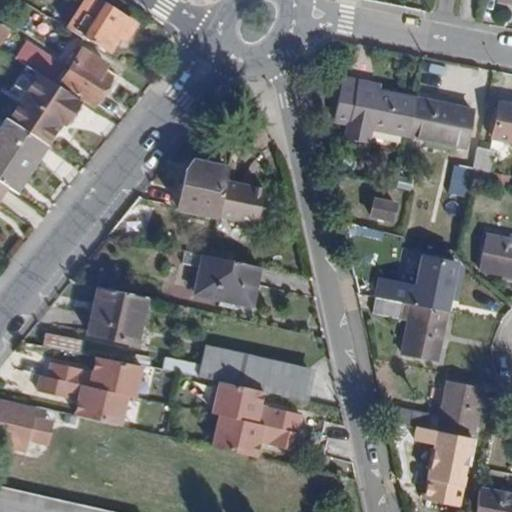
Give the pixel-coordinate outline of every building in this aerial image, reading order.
[(118,38),(123,41),(135,22),(99,0),(82,0),(65,27),(108,54),(118,38)] [(0,44),(4,46),(14,29),(0,20),(0,44)] [(81,101),(92,108),(113,76),(96,65),(100,58),(70,40),(54,64),(37,53),(28,67),(38,74),(81,101)] [(9,92),(22,100),(38,74),(28,67),(26,66),(9,92)] [(60,124),(64,127),(81,101),(38,74),(22,100),(9,121),(47,145),(60,124)] [(369,128),(405,136),(413,100),(376,92),(365,90),(367,85),(341,80),(333,121),(347,124),(344,141),(365,145),(369,128)] [(444,148),(464,152),(472,112),(413,100),(405,136),(444,144),(444,148)] [(511,144),(511,106),(499,104),(493,134),(511,138),(511,144)] [(17,177),(24,181),(47,145),(9,121),(5,119),(0,126),(0,183),(6,188),(9,189),(17,177)] [(472,181),(488,184),(495,153),(478,149),(474,171),(472,181)] [(216,217),(217,216),(225,178),(227,169),(192,162),(185,169),(176,208),(216,217)] [(450,194),(468,199),(472,181),(474,171),(455,167),(450,194)] [(9,189),(16,194),(24,181),(17,177),(9,189)] [(217,216),(257,225),(265,187),(225,178),(217,216)] [(371,217),(391,221),(394,204),(375,200),(371,217)] [(481,272),(511,278),(511,240),(488,236),(481,272)] [(182,265),(202,269),(205,255),(185,250),(182,265)] [(196,295),(251,307),(260,267),(205,255),(202,269),(196,295)] [(377,298),(446,312),(456,266),(420,258),(414,288),(380,280),(377,298)] [(84,336),(132,346),(142,298),(95,288),(84,336)] [(401,354),(436,361),(446,312),(377,298),(374,315),(408,322),(401,354)] [(309,374),(208,351),(201,381),(218,385),(261,394),(302,403),(309,374)] [(198,374),(200,362),(166,357),(164,369),(198,374)] [(53,364),(50,378),(128,395),(135,397),(142,368),(97,358),(93,375),(84,373),(84,371),(53,364)] [(50,378),(43,376),(39,392),(70,399),(71,397),(80,399),(77,416),(121,426),(128,395),(50,378)] [(425,429),(472,439),(481,391),(446,384),(439,417),(400,409),(396,423),(425,429)] [(261,394),(218,385),(212,414),(219,416),(296,433),(299,416),(268,410),(268,412),(258,410),(261,394)] [(0,444),(47,456),(50,446),(55,422),(57,412),(0,398),(0,444)] [(296,433),(219,416),(212,447),(255,457),(259,441),(268,443),(268,445),(299,452),(303,434),(296,433)] [(50,446),(70,450),(75,426),(55,422),(50,446)] [(425,495),(460,502),(472,439),(425,429),(422,443),(434,445),(425,495)] [(0,511),(107,511),(0,487),(0,511)] [(511,511),(511,495),(481,489),(476,511),(511,511)] [(462,511),(463,511),(471,511),(475,499),(465,497),(462,511)]
